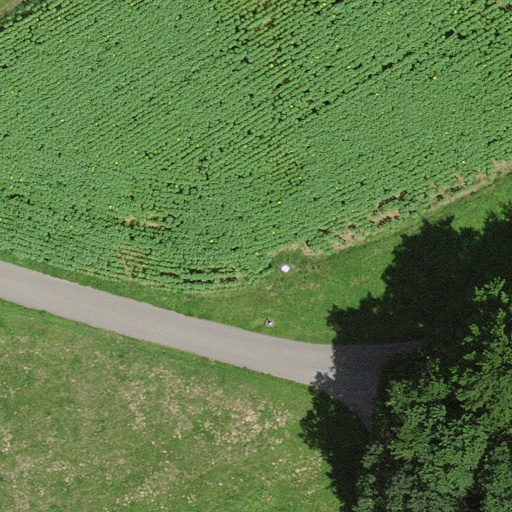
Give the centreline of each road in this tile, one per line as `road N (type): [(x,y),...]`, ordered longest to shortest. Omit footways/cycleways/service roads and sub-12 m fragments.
road 1 (track): [(0,281),(150,329),(400,367)]
road 2 (track): [(400,367),(402,511)]
